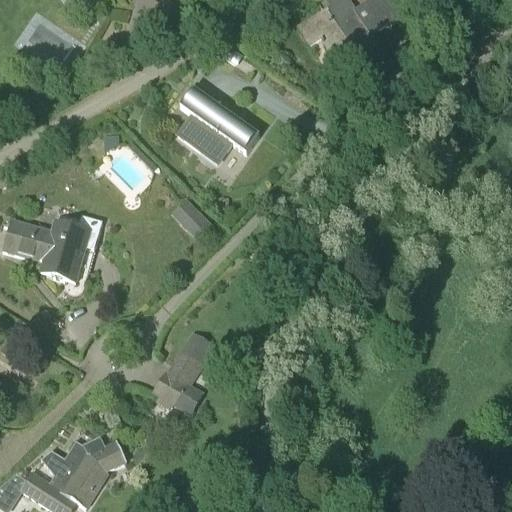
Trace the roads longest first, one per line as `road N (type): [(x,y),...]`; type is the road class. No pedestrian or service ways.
road 1 (residential): [(253,511),(278,375),(333,253),(493,48)]
road 2 (residential): [(493,48),(449,41),(413,59),(139,341)]
road 3 (residential): [(273,0),(0,160)]
road 4 (unknown): [(88,367),(0,464)]
